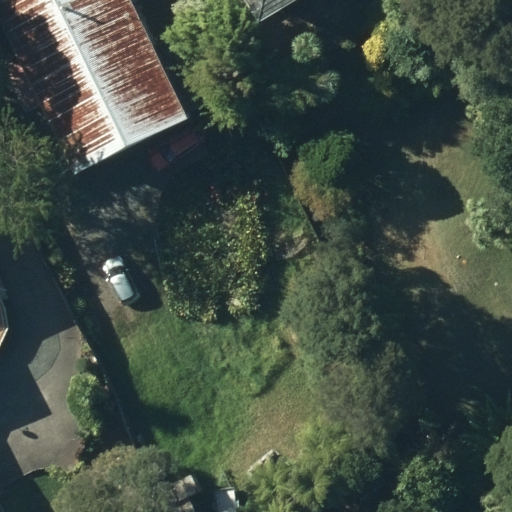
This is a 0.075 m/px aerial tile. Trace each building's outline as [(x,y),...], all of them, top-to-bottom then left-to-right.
[(13,0),(99,172),(214,113),(157,0),(13,0)] [(272,0),(284,20),(316,0),(272,0)] [(331,226),(345,253),(364,244),(350,216),(331,226)] [(345,402),(368,419),(381,400),(358,383),(345,402)] [(113,450),(132,489),(158,476),(139,437),(113,450)]
